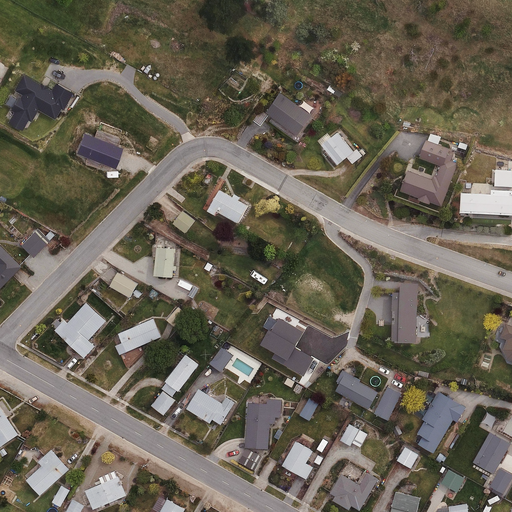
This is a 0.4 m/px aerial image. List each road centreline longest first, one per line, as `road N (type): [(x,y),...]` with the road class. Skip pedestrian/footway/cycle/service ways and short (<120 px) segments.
road 1 (residential): [(0,346),(194,148),(222,146),(336,210)]
road 2 (tertiary): [(0,355),(277,511)]
road 3 (residential): [(356,330),(368,274),(338,241),(336,210)]
